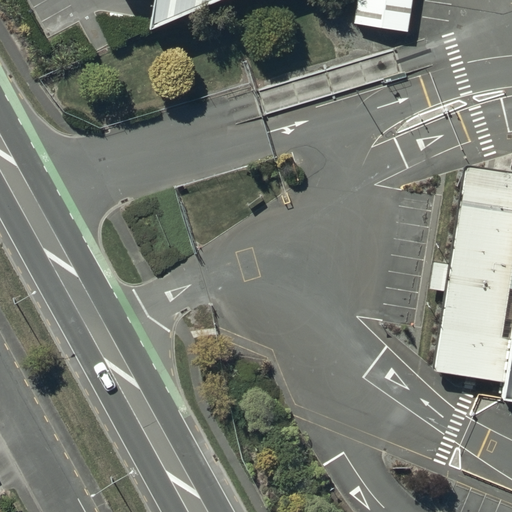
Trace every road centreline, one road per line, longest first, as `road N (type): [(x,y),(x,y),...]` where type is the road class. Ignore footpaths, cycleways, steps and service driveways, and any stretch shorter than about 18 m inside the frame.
road 1 (trunk): [(0,150),(196,511)]
road 2 (residential): [(67,511),(0,387)]
